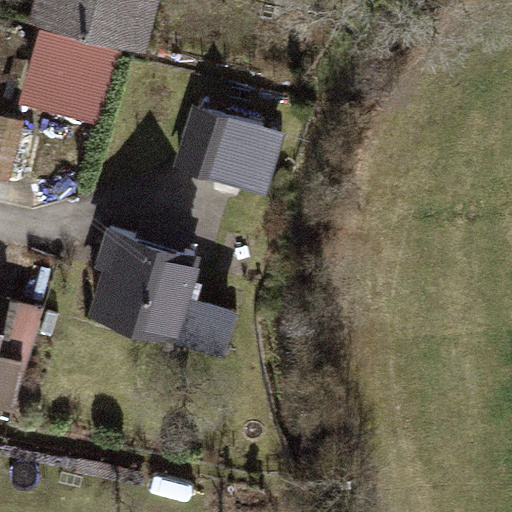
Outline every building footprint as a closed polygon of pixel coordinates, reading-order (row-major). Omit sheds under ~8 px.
[(46,0),(42,19),(142,45),(153,0),(46,0)] [(117,50),(49,33),(33,96),(101,113),(117,50)] [(243,117),(199,104),(181,164),(225,177),(243,117)] [(0,175),(12,178),(29,121),(0,112),(0,175)] [(201,251),(114,223),(102,260),(112,263),(97,310),(174,334),(201,251)] [(49,306),(0,294),(0,379),(23,385),(49,306)]
